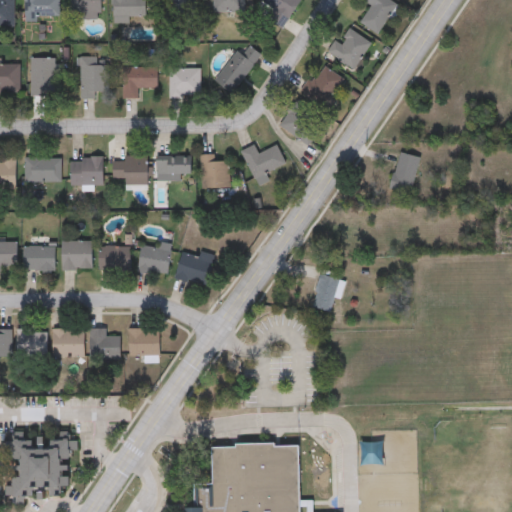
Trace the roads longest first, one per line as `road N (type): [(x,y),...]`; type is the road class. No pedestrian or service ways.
road 1 (tertiary): [(447,0),(99,511)]
road 2 (residential): [(326,0),(243,125),(0,132)]
road 3 (residential): [(0,304),(163,308),(214,339)]
